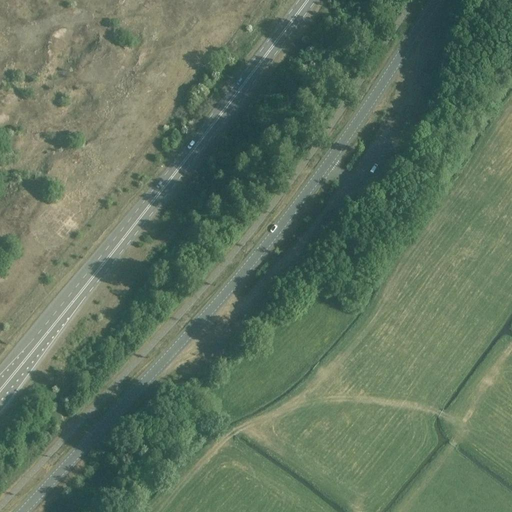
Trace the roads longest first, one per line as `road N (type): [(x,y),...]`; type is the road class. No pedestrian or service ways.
road 1 (tertiary): [(25,511),(287,218),(437,0)]
road 2 (primary): [(305,0),(0,389)]
